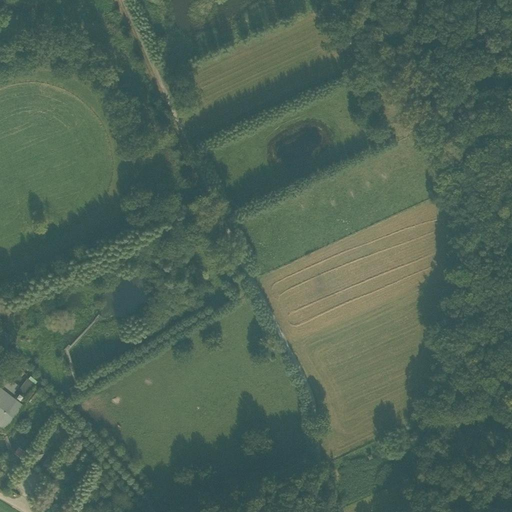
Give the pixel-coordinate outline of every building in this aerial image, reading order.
[(12,342),(0,327),(0,348),(2,351),(12,342)] [(4,377),(0,382),(0,387),(11,396),(18,387),(4,377)] [(27,395),(35,384),(27,378),(19,389),(27,395)] [(24,406),(11,396),(0,387),(0,426),(5,430),(24,406)] [(44,453),(37,449),(31,458),(38,463),(44,453)] [(54,460),(47,456),(42,465),(49,469),(54,460)]
